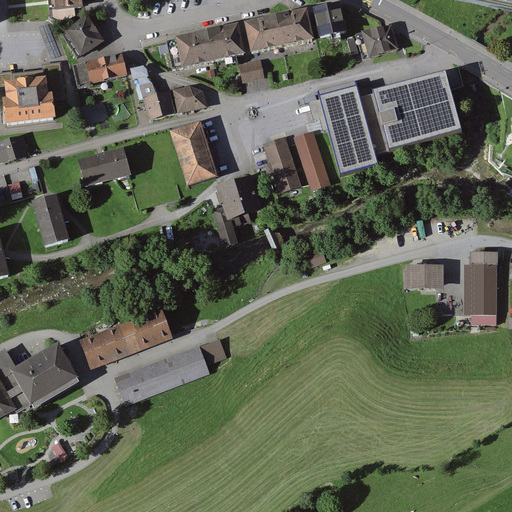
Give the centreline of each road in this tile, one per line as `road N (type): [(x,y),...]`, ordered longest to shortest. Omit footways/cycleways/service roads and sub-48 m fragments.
road 1 (unclassified): [(0,495),(51,478),(99,449),(112,432),(114,408),(94,381),(293,288),(480,240),(511,246)]
road 2 (residential): [(0,171),(234,111)]
road 3 (residential): [(234,111),(422,62),(443,41)]
road 4 (residential): [(264,0),(125,31)]
road 5 (residential): [(125,31),(143,64),(234,111)]
